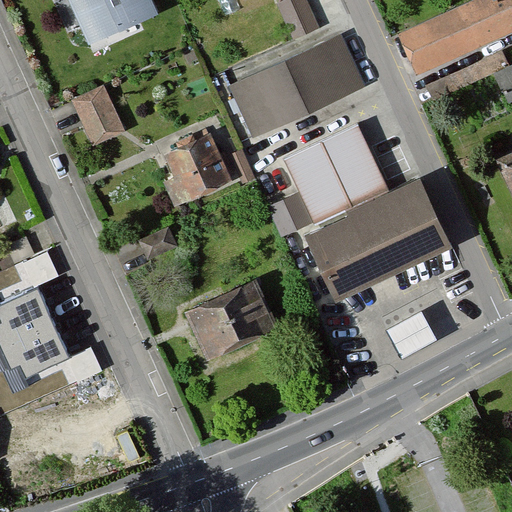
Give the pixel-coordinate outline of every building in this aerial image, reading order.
[(67,0),(86,42),(158,9),(154,0),(67,0)] [(305,0),(282,0),(278,2),(295,38),(318,27),(305,0)] [(511,0),(469,0),(399,32),(418,72),(511,29),(511,0)] [(341,33),(229,84),(252,136),(365,85),(341,33)] [(481,60),(430,76),(434,91),(485,75),(481,60)] [(511,64),(496,72),(503,88),(511,83),(511,64)] [(107,85),(76,98),(95,143),(126,130),(107,85)] [(359,122),(284,157),(301,192),(314,220),(388,185),(359,122)] [(228,178),(207,132),(168,150),(178,170),(163,176),(175,202),(228,178)] [(243,144),(232,149),(244,177),(256,171),(243,144)] [(511,150),(502,154),(511,178),(511,150)] [(349,217),(380,283),(454,249),(420,178),(347,213),(349,217)] [(301,192),(269,207),(283,235),(314,220),(301,192)] [(380,283),(349,217),(304,238),(335,305),(380,283)] [(170,227),(140,241),(148,259),(178,245),(170,227)] [(36,280),(61,270),(50,246),(25,256),(36,280)] [(0,356),(6,354),(12,367),(61,346),(31,277),(0,290),(0,356)] [(254,282),(192,310),(213,355),(274,327),(254,282)] [(424,305),(389,323),(404,352),(439,333),(424,305)] [(77,374),(103,367),(95,342),(70,349),(77,374)]
